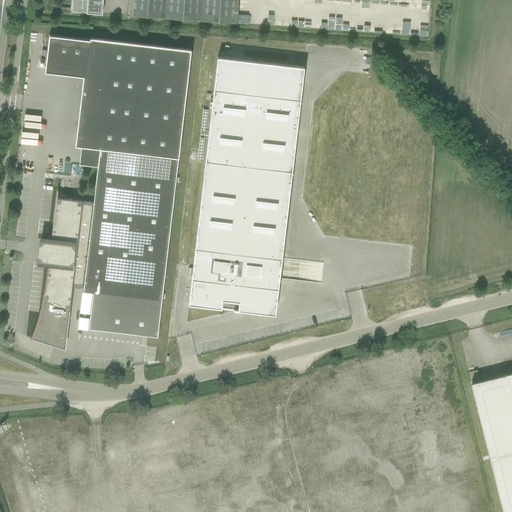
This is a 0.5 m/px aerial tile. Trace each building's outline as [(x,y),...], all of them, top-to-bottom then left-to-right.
[(72,0),(72,11),(102,14),(102,0),(72,0)] [(238,0),(129,0),(129,15),(236,23),(238,0)] [(42,299),(30,338),(31,338),(32,335),(62,345),(67,309),(70,310),(72,286),(83,287),(83,292),(92,293),(88,329),(157,337),(162,301),(191,50),(90,38),(90,40),(49,35),(45,70),(86,75),(77,146),(100,149),(93,201),(67,198),(68,195),(57,191),(58,189),(57,189),(51,240),(43,240),(41,261),(48,262),(48,266),(42,299)] [(217,57),(188,304),(239,310),(239,307),(251,304),(251,307),(258,306),(258,303),(273,299),(277,299),(304,67),(217,57)] [(309,275),(309,279),(322,279),(322,261),(296,260),(296,268),(299,268),(299,274),(309,275)] [(469,372),(471,382),(479,380),(477,370),(469,372)] [(511,511),(511,372),(471,383),(502,511),(511,511)] [(78,511),(60,441),(17,452),(33,511),(78,511)] [(27,511),(32,511),(17,459),(12,460),(27,511)] [(176,494),(137,507),(138,511),(160,511),(180,506),(176,494)]
